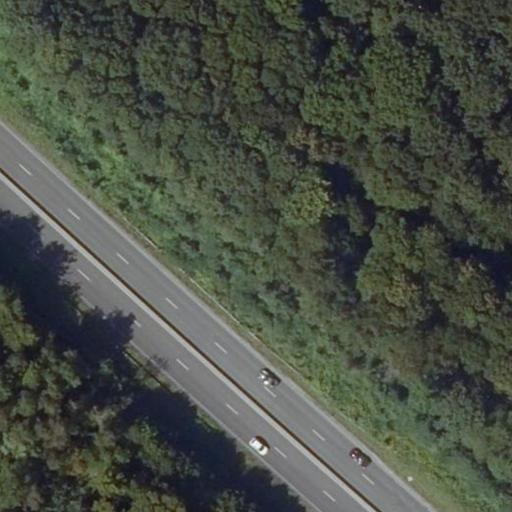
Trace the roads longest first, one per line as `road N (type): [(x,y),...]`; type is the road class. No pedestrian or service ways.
road 1 (trunk): [(404,511),(0,146)]
road 2 (trunk): [(0,197),(348,511)]
